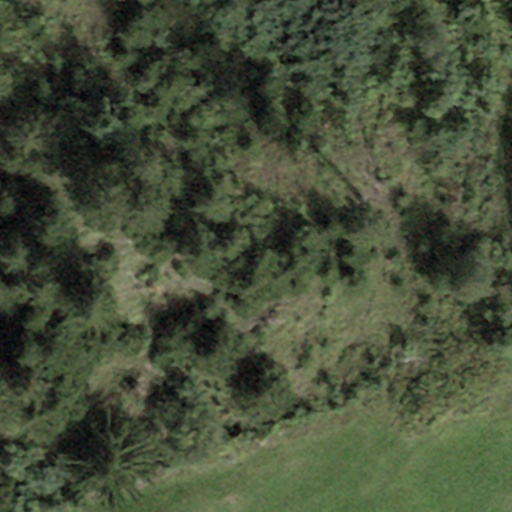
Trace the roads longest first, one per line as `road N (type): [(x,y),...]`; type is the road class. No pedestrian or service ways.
road 1 (track): [(340,511),(511,420)]
road 2 (track): [(511,236),(501,189),(503,90),(511,69)]
